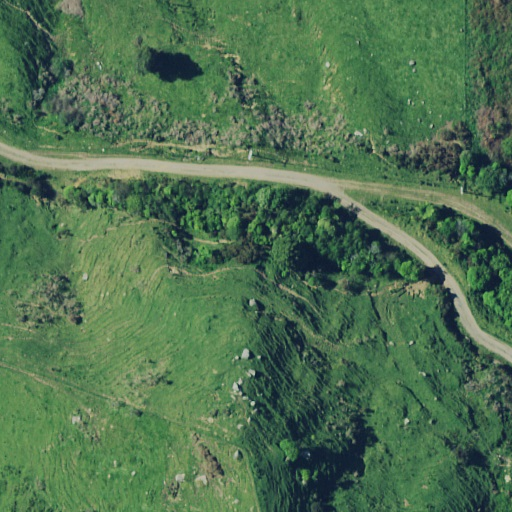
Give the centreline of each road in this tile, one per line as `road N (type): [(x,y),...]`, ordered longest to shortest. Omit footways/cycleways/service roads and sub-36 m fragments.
road 1 (unclassified): [(511,234),(459,203),(61,164),(0,137)]
road 2 (track): [(336,187),(425,264),(485,346),(511,361)]
